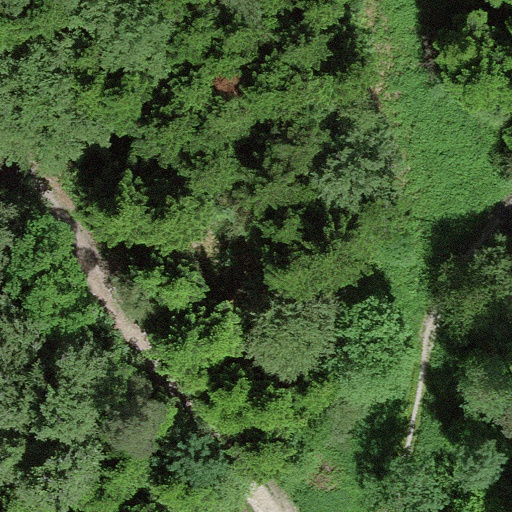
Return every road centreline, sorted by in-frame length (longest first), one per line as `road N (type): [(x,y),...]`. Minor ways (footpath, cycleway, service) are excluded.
road 1 (track): [(280,511),(83,248),(0,177)]
road 2 (track): [(511,209),(450,284),(395,511)]
